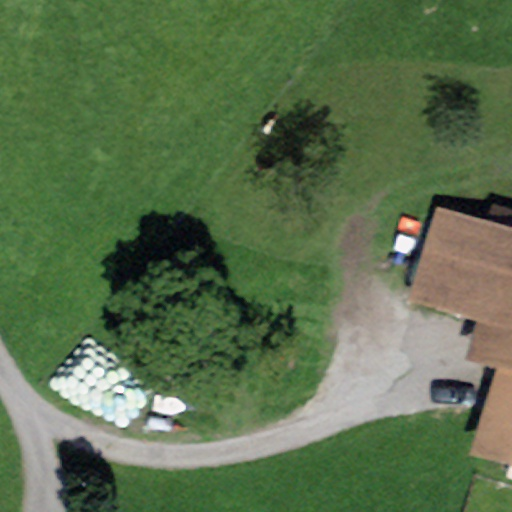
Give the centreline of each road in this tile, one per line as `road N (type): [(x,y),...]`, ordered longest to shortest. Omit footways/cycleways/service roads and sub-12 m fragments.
road 1 (track): [(447,399),(289,442),(150,461),(102,447),(19,402)]
road 2 (residential): [(73,511),(0,363)]
